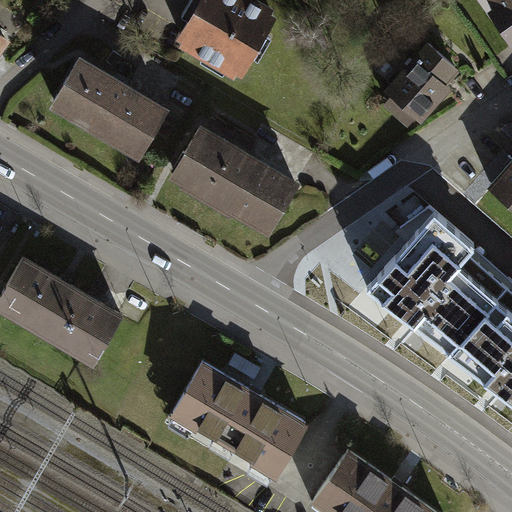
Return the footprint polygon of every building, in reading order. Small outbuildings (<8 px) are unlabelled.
[(265,30),(214,0),(205,0),(177,48),(234,82),(265,30)] [(511,0),(489,0),(496,9),(490,13),(511,43),(511,0)] [(453,83),(419,54),(382,97),(416,126),(453,83)] [(163,121),(71,68),(44,115),(137,168),(163,121)] [(288,189),(195,137),(169,184),(261,236),(288,189)] [(511,150),(485,181),(511,205),(511,150)] [(475,247),(437,213),(370,289),(452,352),(511,286),(471,252),(475,247)] [(118,310),(26,256),(0,300),(0,306),(89,359),(118,310)] [(511,286),(452,352),(511,397),(511,286)] [(198,365),(168,414),(268,474),(298,424),(198,365)] [(437,511),(365,461),(331,509),(336,511),(437,511)]
